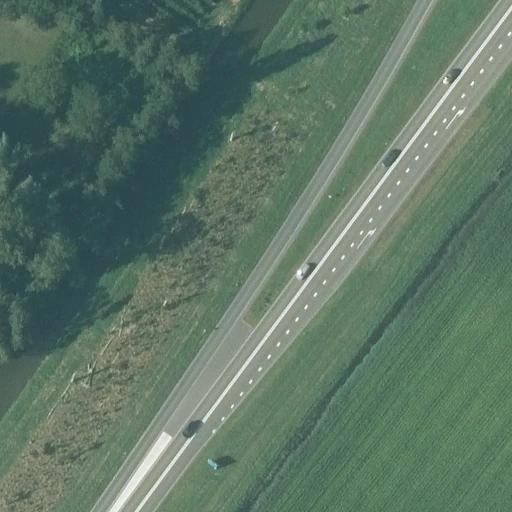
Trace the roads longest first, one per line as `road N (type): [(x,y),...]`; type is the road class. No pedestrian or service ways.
road 1 (trunk): [(135,511),(511,8)]
road 2 (trunk): [(427,0),(108,511)]
